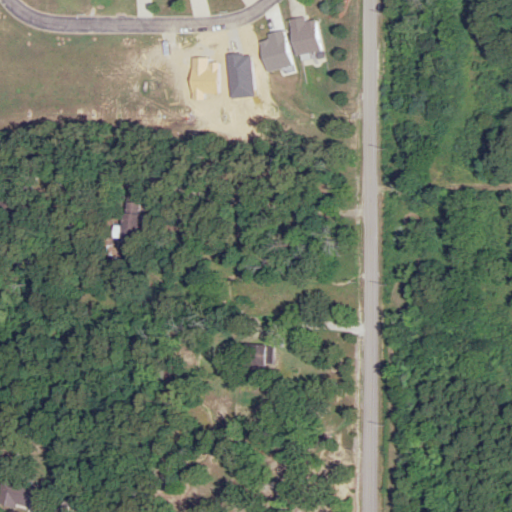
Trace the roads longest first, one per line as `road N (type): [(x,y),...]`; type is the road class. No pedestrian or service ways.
road 1 (tertiary): [(368,511),(373,0)]
road 2 (residential): [(264,0),(239,19),(42,14),(25,0)]
